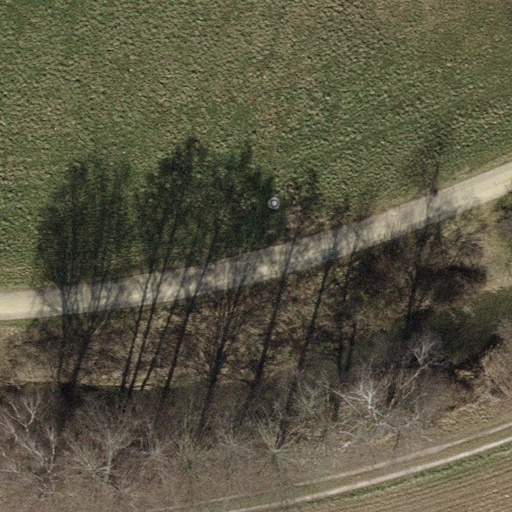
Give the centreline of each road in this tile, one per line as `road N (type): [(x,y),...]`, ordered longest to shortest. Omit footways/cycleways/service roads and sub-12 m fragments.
road 1 (track): [(511,169),(355,235),(0,293)]
road 2 (track): [(511,430),(220,508),(173,511)]
